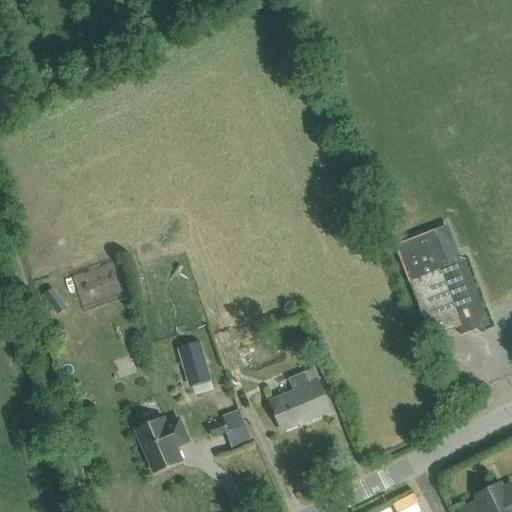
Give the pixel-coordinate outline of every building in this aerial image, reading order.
[(461,336),(490,325),(464,259),(447,266),(434,231),(395,246),(431,339),(459,328),(461,336)] [(63,300),(53,286),(42,294),(52,308),(63,300)] [(205,356),(184,362),(191,386),(194,385),(212,380),(205,356)] [(283,431),(331,411),(313,369),(289,379),(294,392),(271,402),(283,431)] [(182,461),(177,448),(189,442),(180,420),(167,425),(164,419),(137,431),(155,473),(182,461)] [(213,436),(229,431),(225,419),(209,425),(213,436)] [(477,496),(480,503),(461,511),(511,511),(511,486),(504,491),(500,484),(485,492),(477,496)]
